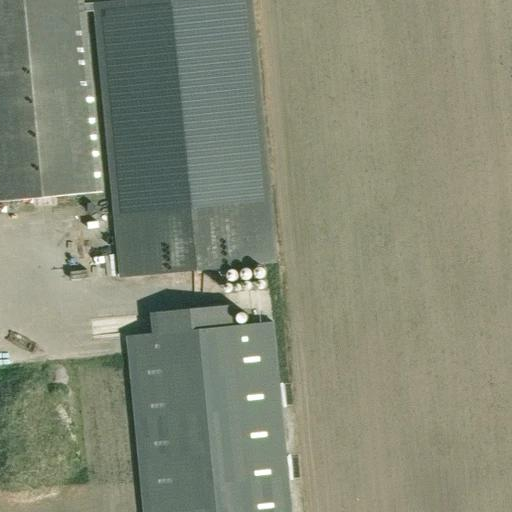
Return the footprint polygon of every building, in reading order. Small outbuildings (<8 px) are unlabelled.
[(0,0),(0,201),(103,191),(83,0),(0,0)] [(254,0),(114,0),(94,2),(111,170),(270,154),(254,0)] [(270,154),(111,170),(121,278),(280,263),(270,154)] [(199,303),(199,314),(238,312),(238,301),(199,303)] [(293,511),(275,322),(127,336),(132,360),(145,511),(293,511)] [(300,482),(309,481),(307,460),(298,461),(300,482)]
